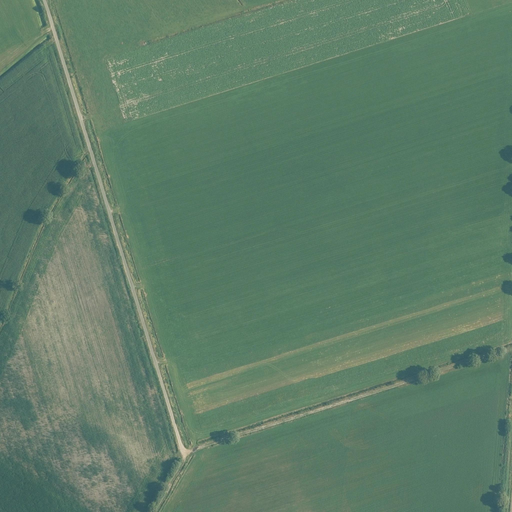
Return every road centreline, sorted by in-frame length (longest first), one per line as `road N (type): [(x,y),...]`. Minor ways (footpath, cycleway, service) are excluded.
road 1 (unclassified): [(183,452),(43,0)]
road 2 (track): [(153,511),(183,452),(511,348)]
